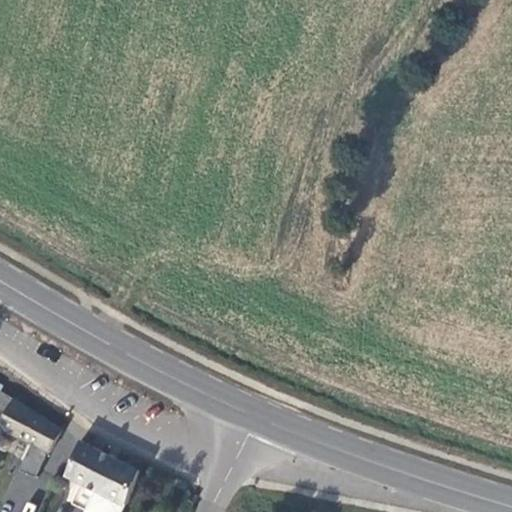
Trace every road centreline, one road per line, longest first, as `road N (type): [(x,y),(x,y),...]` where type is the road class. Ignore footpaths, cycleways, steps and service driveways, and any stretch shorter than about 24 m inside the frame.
road 1 (secondary): [(0,281),(107,345),(254,415)]
road 2 (secondary): [(254,415),(511,501)]
